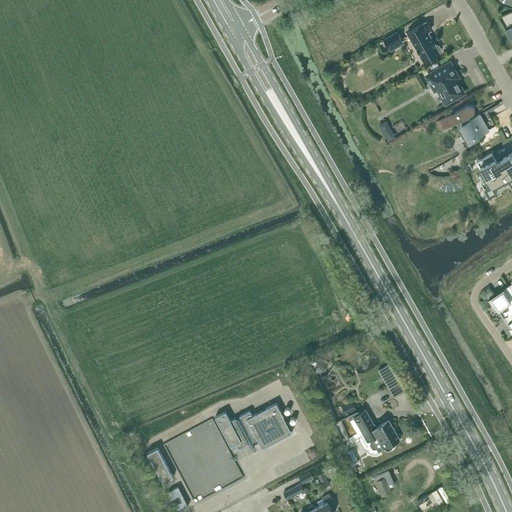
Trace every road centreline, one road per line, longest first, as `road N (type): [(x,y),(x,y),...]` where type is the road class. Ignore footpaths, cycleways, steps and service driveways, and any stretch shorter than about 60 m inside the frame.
road 1 (secondary): [(503,511),(332,201)]
road 2 (secondary): [(332,201),(240,26)]
road 3 (secondary): [(229,34),(278,126),(332,201)]
road 4 (residential): [(511,265),(475,294),(511,358)]
